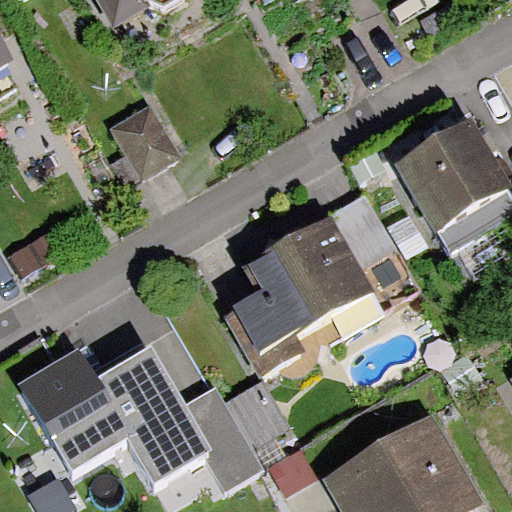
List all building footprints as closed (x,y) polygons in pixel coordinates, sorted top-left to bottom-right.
[(100,0),(115,24),(155,0),(100,0)] [(445,112),(384,151),(440,238),(501,199),(445,112)] [(147,185),(184,163),(156,116),(119,138),(147,185)] [(240,266),(256,293),(226,310),(263,373),(303,350),(294,334),(317,321),(330,344),(418,293),(362,196),(240,266)] [(85,351),(19,388),(72,483),(128,451),(152,493),(214,458),(186,408),(155,355),(104,384),(85,351)] [(214,392),(186,408),(214,458),(230,486),(259,469),(214,392)] [(439,423),(330,488),(343,511),(483,511),(490,508),(439,423)]
